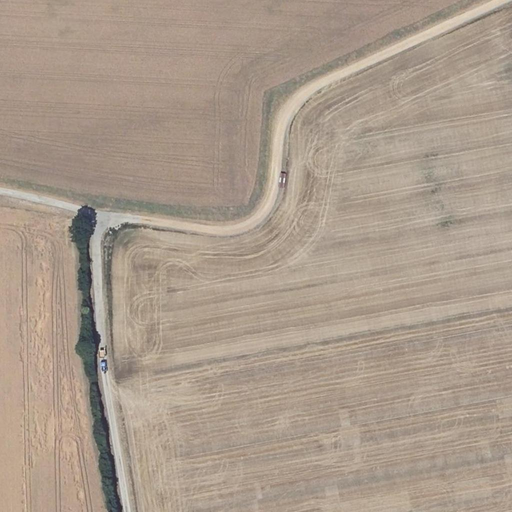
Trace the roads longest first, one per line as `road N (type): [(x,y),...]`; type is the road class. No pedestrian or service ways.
road 1 (track): [(0,192),(96,212),(214,225),(237,219),(257,211),(267,193),(275,137),(303,90),(499,0)]
road 2 (track): [(125,511),(102,369),(96,212)]
